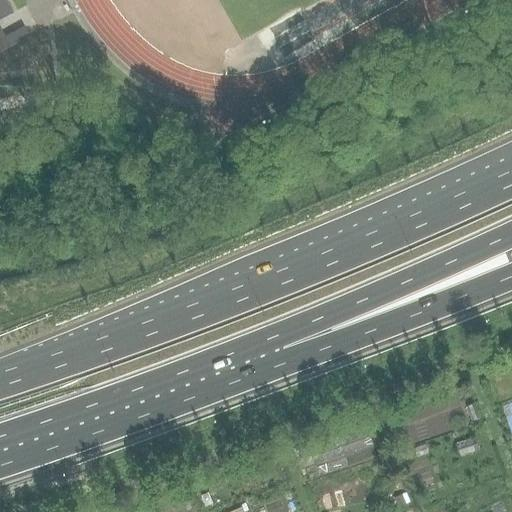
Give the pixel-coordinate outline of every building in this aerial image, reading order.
[(5,0),(0,0),(0,19),(13,13),(5,0)] [(0,52),(29,37),(24,27),(5,37),(0,28),(0,52)] [(466,408),(473,423),(480,419),(474,405),(466,408)] [(456,444),(460,457),(480,450),(476,438),(456,444)] [(313,456),(309,443),(292,449),(297,462),(313,456)] [(395,498),(399,507),(406,504),(402,495),(395,498)] [(264,505),(264,511),(294,511),(293,502),(264,505)]
